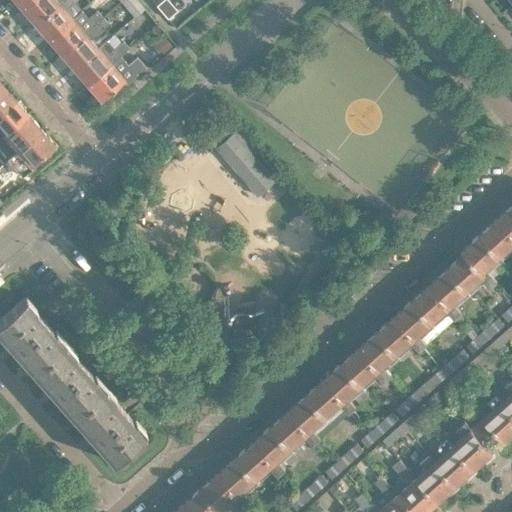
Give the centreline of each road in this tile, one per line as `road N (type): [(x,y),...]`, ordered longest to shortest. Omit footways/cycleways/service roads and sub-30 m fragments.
road 1 (residential): [(511,177),(367,303),(330,318),(293,351),(285,383),(216,445),(178,454),(122,507)]
road 2 (residential): [(96,158),(280,0)]
road 3 (residential): [(122,507),(0,375)]
road 4 (residential): [(501,109),(401,0)]
road 5 (residential): [(96,158),(0,50)]
road 6 (residential): [(0,240),(96,158)]
